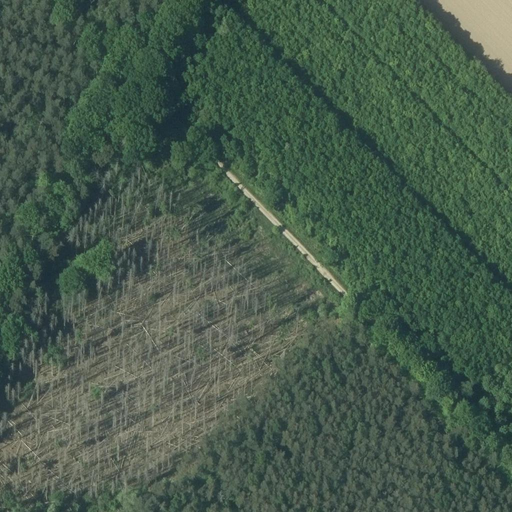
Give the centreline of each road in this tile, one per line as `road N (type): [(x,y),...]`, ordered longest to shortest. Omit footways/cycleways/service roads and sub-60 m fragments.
road 1 (track): [(153,102),(511,463)]
road 2 (track): [(49,0),(153,102)]
road 3 (track): [(227,0),(153,102)]
